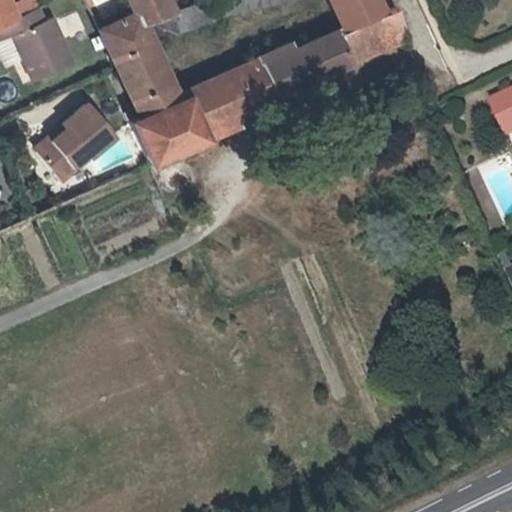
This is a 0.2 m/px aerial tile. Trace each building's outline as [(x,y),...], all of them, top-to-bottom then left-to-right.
[(0,0),(0,27),(16,20),(9,5),(6,0),(0,0)] [(33,13),(27,1),(26,0),(20,0),(9,5),(16,20),(33,13)] [(33,13),(39,10),(37,7),(33,0),(30,0),(27,1),(33,13)] [(136,11),(143,26),(173,13),(166,0),(121,0),(128,15),(136,11)] [(206,0),(211,12),(276,0),(326,0),(339,26),(380,7),(376,0),(206,0)] [(380,7),(339,26),(338,26),(352,60),(404,37),(390,4),(380,7)] [(16,20),(0,27),(0,44),(0,45),(13,40),(34,84),(73,66),(53,22),(46,25),(39,10),(33,13),(16,20)] [(148,163),(205,137),(185,93),(176,97),(143,26),(136,11),(128,15),(99,28),(117,66),(117,67),(140,116),(130,122),(148,163)] [(249,104),(352,60),(338,26),(234,71),(249,104)] [(249,104),(234,71),(185,93),(205,137),(213,133),(238,122),(232,112),(249,104)] [(511,91),(493,100),(509,134),(511,132),(511,91)] [(57,123),(62,129),(33,152),(57,181),(110,140),(81,105),(57,123)]
